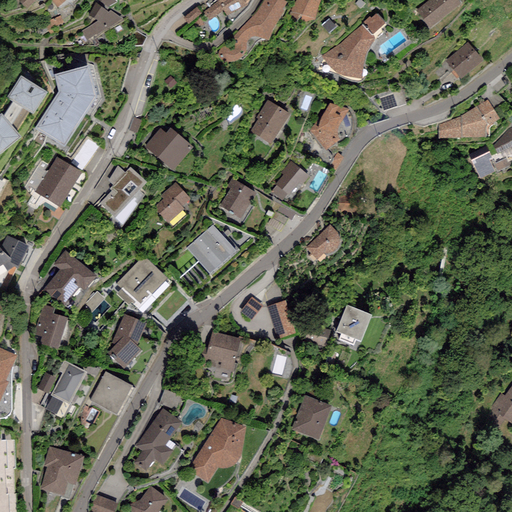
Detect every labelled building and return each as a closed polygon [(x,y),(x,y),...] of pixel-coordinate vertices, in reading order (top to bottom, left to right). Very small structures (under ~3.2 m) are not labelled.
[(39,0),(17,0),(27,12),(39,0)] [(67,0),(52,0),(58,9),(67,0)] [(110,0),(94,0),(94,1),(97,3),(108,13),(110,12),(117,6),(110,0)] [(217,0),(217,3),(204,13),(209,22),(223,14),(227,19),(248,9),(245,5),(250,0),(217,0)] [(285,0),(265,0),(257,13),(249,21),(233,37),(233,40),(233,41),(234,42),(235,44),(235,46),(234,48),(234,49),(233,50),(229,50),(225,50),(223,50),(220,50),(219,51),(218,54),(218,58),(220,61),(221,63),(225,65),(228,66),(231,66),(235,65),(238,65),(240,63),(242,61),(244,59),(245,57),(246,53),(246,50),(246,47),(247,43),(249,42),(251,40),(254,40),(256,39),(268,44),(274,29),(284,14),(282,13),(288,5),(283,3),(285,0)] [(297,0),(290,13),(315,22),(319,6),(322,0),(297,0)] [(460,6),(455,0),(430,0),(416,12),(430,30),(460,6)] [(108,13),(97,3),(89,17),(95,23),(81,32),(87,41),(96,36),(96,37),(106,31),(123,22),(110,12),(108,13)] [(200,9),(185,17),(189,25),(204,16),(200,9)] [(386,27),(375,14),(322,58),(339,79),(362,85),(363,70),(374,41),(386,27)] [(64,24),(61,17),(45,23),(48,31),(64,24)] [(467,45),(445,63),(461,82),(483,65),(467,45)] [(89,70),(55,77),(59,93),(35,131),(65,152),(96,102),(89,70)] [(47,97),(21,78),(7,100),(12,105),(4,118),(2,116),(0,117),(0,158),(21,143),(12,128),(23,111),(33,119),(47,97)] [(462,117),(438,123),(438,141),(486,141),(486,132),(488,129),(499,122),(488,101),(477,108),(462,117)] [(258,121),(250,132),(271,147),(290,117),(267,102),(255,119),(258,121)] [(319,125),(319,127),(315,125),(309,131),(326,152),(340,142),(339,139),(338,137),(338,135),(338,133),(338,131),(349,112),(336,107),(336,108),(330,106),(323,117),(322,120),(320,122),(319,125)] [(511,126),(508,128),(494,146),(497,155),(511,149),(511,151),(511,126)] [(160,131),(144,148),(173,174),(193,151),(170,131),(166,136),(160,131)] [(81,177),(57,161),(34,194),(60,211),(81,177)] [(277,186),(271,193),(282,202),(286,197),(289,198),(299,186),(301,188),(309,180),(291,162),(280,174),(283,177),(276,185),(277,186)] [(99,206),(114,221),(147,187),(130,169),(125,174),(117,167),(108,182),(113,186),(109,190),(111,193),(99,206)] [(241,221),(256,197),(232,180),(227,188),(231,190),(219,207),(241,221)] [(154,208),(167,224),(185,212),(182,209),(190,203),(176,184),(160,197),(163,201),(154,208)] [(361,190),(351,189),(350,196),(339,195),(338,211),(359,213),(361,190)] [(213,226),(186,249),(211,277),(236,254),(213,226)] [(324,232),(306,248),(317,262),(323,256),(325,256),(329,256),(333,255),(336,253),(338,251),(339,248),(339,245),(339,242),(339,239),(338,237),(334,231),(330,226),(324,232)] [(29,250),(7,236),(0,248),(0,270),(4,269),(8,274),(14,270),(18,273),(29,250)] [(64,308),(79,290),(85,295),(97,279),(65,252),(54,266),(59,272),(43,291),(64,308)] [(116,296),(129,309),(131,307),(138,315),(139,314),(142,317),(168,289),(166,285),(168,282),(144,258),(114,286),(120,292),(116,296)] [(89,302),(102,316),(112,307),(99,292),(89,302)] [(264,308),(252,298),(240,313),(252,323),(264,308)] [(286,304),(267,307),(275,334),(278,336),(280,341),(296,338),(286,304)] [(56,311),(43,305),(36,327),(35,337),(42,339),(39,346),(49,349),(58,355),(59,350),(67,352),(68,321),(59,319),(53,317),(56,311)] [(371,321),(346,309),(336,336),(361,346),(371,321)] [(116,347),(107,355),(124,371),(141,353),(137,348),(146,327),(136,323),(125,316),(111,345),(116,347)] [(308,324),(304,341),(326,349),(330,332),(308,324)] [(241,341),(211,333),(204,360),(221,364),(220,369),(233,372),(241,341)] [(17,360),(0,350),(0,403),(8,384),(6,382),(17,360)] [(77,371),(64,362),(59,372),(63,375),(50,397),(52,398),(45,410),(55,416),(54,418),(62,422),(86,375),(77,371)] [(36,390),(47,396),(55,381),(45,374),(36,390)] [(132,389),(105,374),(90,402),(116,417),(132,389)] [(511,427),(511,426),(511,388),(505,398),(500,394),(489,410),(493,413),(511,427)] [(332,409),(305,397),(291,431),(318,444),(332,409)] [(182,425),(163,410),(135,448),(142,452),(134,464),(146,473),(154,462),(163,467),(173,452),(165,447),(182,425)] [(246,430),(221,420),(193,465),(196,478),(208,484),(218,469),(221,470),(225,470),(229,469),(232,468),(235,466),(238,464),(240,462),(241,459),(246,430)] [(83,460),(49,447),(43,467),(46,468),(40,491),(70,502),(73,488),(75,489),(83,460)] [(160,511),(168,503),(150,488),(140,502),(128,508),(130,511),(160,511)] [(116,511),(119,505),(95,495),(88,511),(116,511)]
